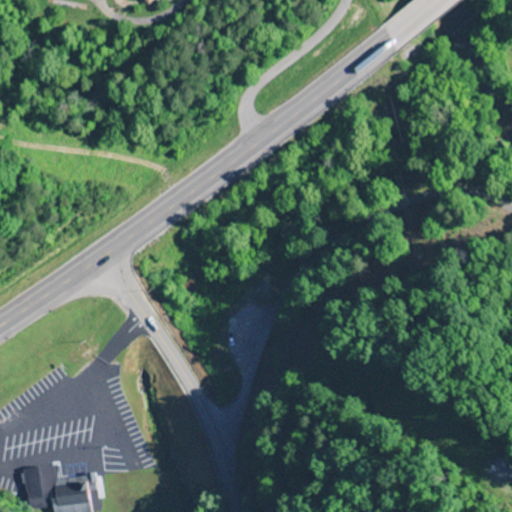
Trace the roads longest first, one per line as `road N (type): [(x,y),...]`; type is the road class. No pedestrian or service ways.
road 1 (trunk): [(0,334),(182,211),(396,48)]
road 2 (residential): [(197,401),(347,254),(457,209),(511,215)]
road 3 (tertiary): [(237,511),(197,401),(102,267)]
road 4 (residential): [(266,149),(248,111),(252,93),(318,37),(346,0)]
